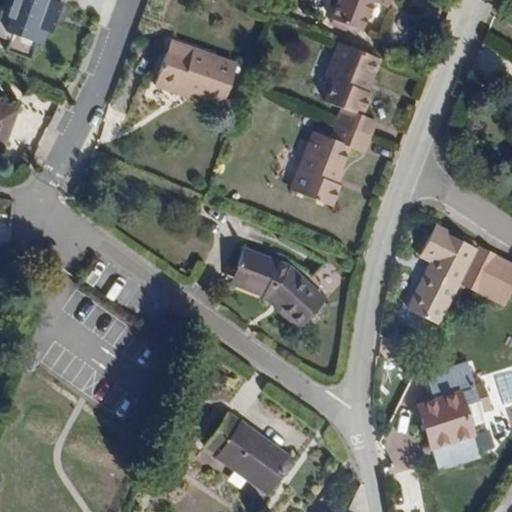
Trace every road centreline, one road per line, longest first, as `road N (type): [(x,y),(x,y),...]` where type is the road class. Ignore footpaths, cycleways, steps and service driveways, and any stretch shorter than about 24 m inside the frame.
road 1 (residential): [(132,0),(43,203),(58,222),(358,426)]
road 2 (residential): [(406,167),(365,313),(358,426)]
road 3 (residential): [(474,0),(406,167)]
road 4 (residential): [(511,234),(406,167)]
